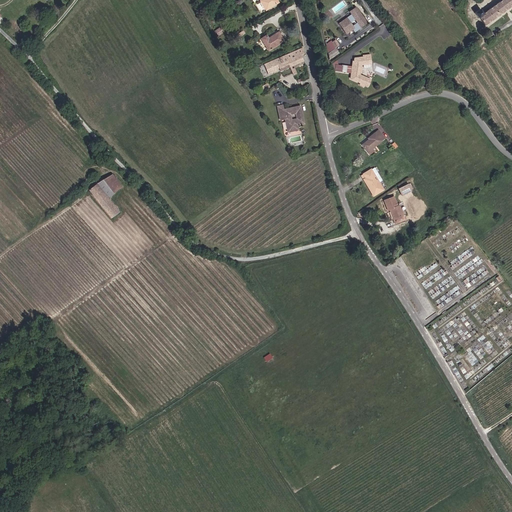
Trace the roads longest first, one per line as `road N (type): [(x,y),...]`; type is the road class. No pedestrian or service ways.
road 1 (track): [(26,55),(202,249),(256,258),(358,233)]
road 2 (tertiary): [(325,133),(358,233),(511,479)]
road 3 (unclassified): [(325,133),(411,99),(449,95),(511,156)]
road 4 (tertiary): [(299,0),(325,133)]
road 5 (track): [(411,99),(511,22)]
